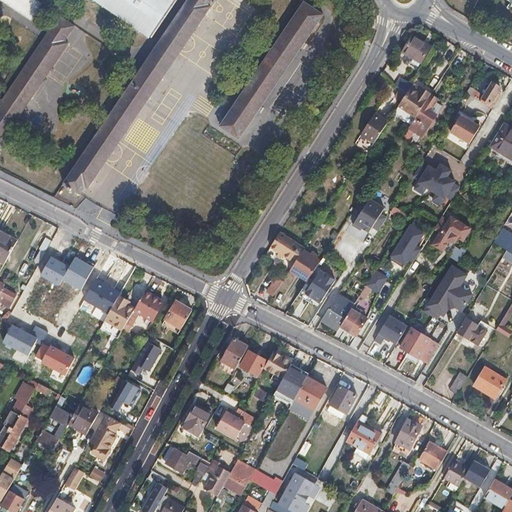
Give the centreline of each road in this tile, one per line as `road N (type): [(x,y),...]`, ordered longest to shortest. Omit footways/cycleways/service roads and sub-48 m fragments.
road 1 (residential): [(225,298),(397,14)]
road 2 (residential): [(225,298),(511,451)]
road 3 (residential): [(0,185),(225,298)]
road 4 (residential): [(109,511),(225,298)]
